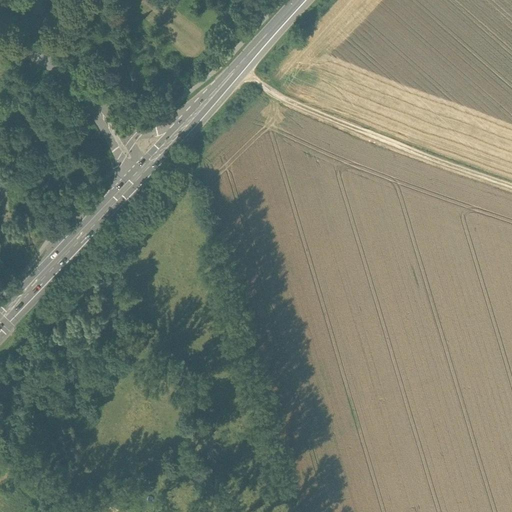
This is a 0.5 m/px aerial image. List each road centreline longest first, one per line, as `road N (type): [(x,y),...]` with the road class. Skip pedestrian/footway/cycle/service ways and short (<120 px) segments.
road 1 (track): [(511,182),(235,72)]
road 2 (primary): [(0,321),(141,171)]
road 3 (primary): [(197,112),(303,0)]
road 4 (unclassified): [(0,48),(61,72),(108,125)]
